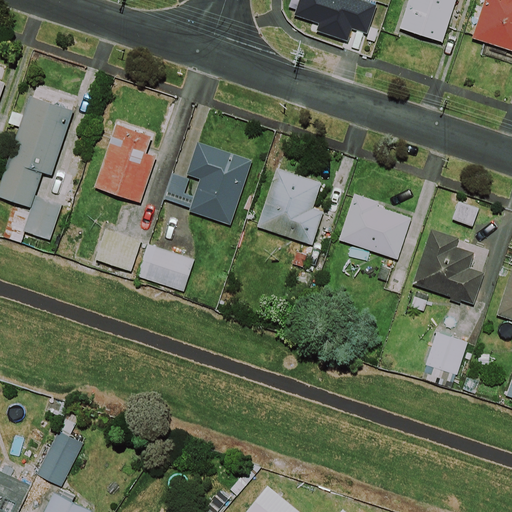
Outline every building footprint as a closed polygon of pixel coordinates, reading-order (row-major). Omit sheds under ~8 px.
[(366,34),(376,5),(360,0),(299,0),(294,15),(319,23),(316,30),(348,41),(352,29),(366,34)] [(456,0),(408,0),(400,28),(443,42),(456,0)] [(511,0),(484,0),(472,38),(511,51),(511,0)] [(0,198),(31,208),(35,196),(42,173),(52,176),(73,111),(29,97),(23,116),(12,112),(8,124),(19,127),(0,185),(0,198)] [(151,139),(116,126),(93,188),(139,204),(156,157),(146,154),(151,139)] [(200,179),(194,197),(184,193),(189,179),(173,173),(164,200),(190,209),(188,212),(231,226),(252,161),(197,143),(186,175),(200,179)] [(321,183),(278,169),(258,228),(312,246),(324,213),(312,209),(321,183)] [(379,203),(354,195),(339,241),(398,260),(412,219),(377,207),(379,203)] [(35,196),(31,208),(29,212),(13,207),(4,237),(22,243),(25,233),(50,241),(62,204),(35,196)] [(141,241),(105,229),(95,260),(131,272),(141,241)] [(458,239),(431,230),(412,285),(474,306),(484,274),(469,269),(474,254),(456,247),(458,239)] [(194,260),(148,245),(137,277),(183,293),(194,260)] [(408,270),(393,265),(384,292),(399,297),(408,270)] [(511,268),(496,315),(511,320),(511,268)] [(427,301),(414,297),(411,307),(424,311),(427,301)] [(467,342),(435,333),(426,366),(457,375),(467,342)] [(83,442),(60,429),(35,475),(59,488),(83,442)] [(17,511),(30,487),(0,472),(0,511),(17,511)] [(296,511),(265,486),(243,511),(296,511)] [(57,488),(54,495),(49,492),(39,511),(89,511),(90,511),(72,503),(74,497),(57,488)]
